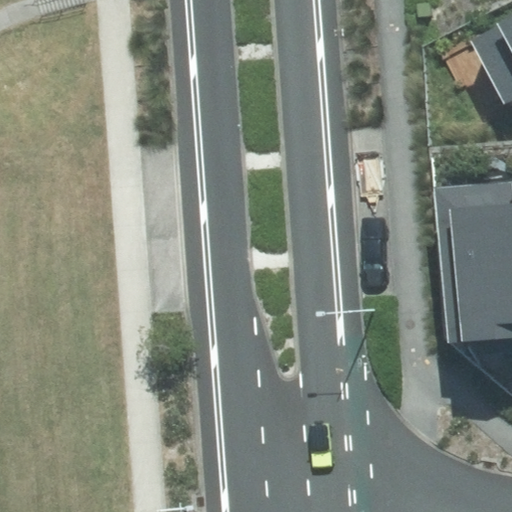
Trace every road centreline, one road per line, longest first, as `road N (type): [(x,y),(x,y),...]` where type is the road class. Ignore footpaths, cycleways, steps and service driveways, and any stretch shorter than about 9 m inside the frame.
road 1 (tertiary): [(291,0),(329,511)]
road 2 (tertiary): [(243,511),(207,0)]
